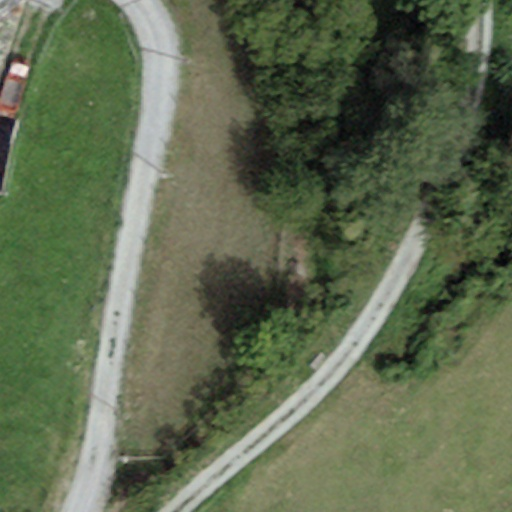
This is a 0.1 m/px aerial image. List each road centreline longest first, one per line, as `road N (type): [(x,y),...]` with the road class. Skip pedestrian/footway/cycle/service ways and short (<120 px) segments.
road 1 (track): [(174,511),(316,387),(379,304),(468,130),(485,39),(479,0)]
road 2 (track): [(82,511),(96,491),(122,286),(166,63),(155,11),(140,0)]
